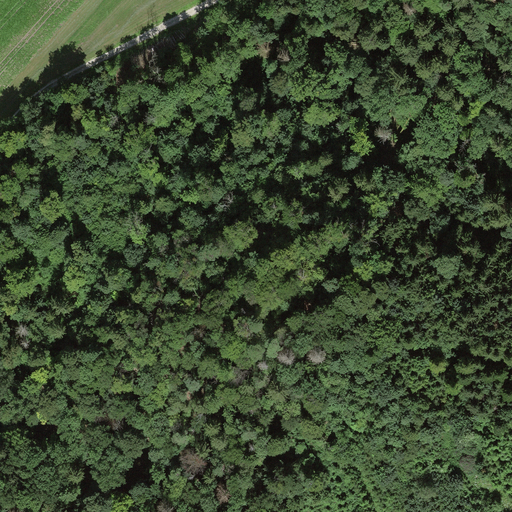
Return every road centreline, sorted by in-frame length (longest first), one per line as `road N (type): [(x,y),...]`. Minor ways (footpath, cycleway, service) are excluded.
road 1 (track): [(382,511),(351,441),(343,401),(349,373),(365,357),(407,350),(473,352),(511,366)]
road 2 (track): [(0,137),(61,77),(203,0)]
